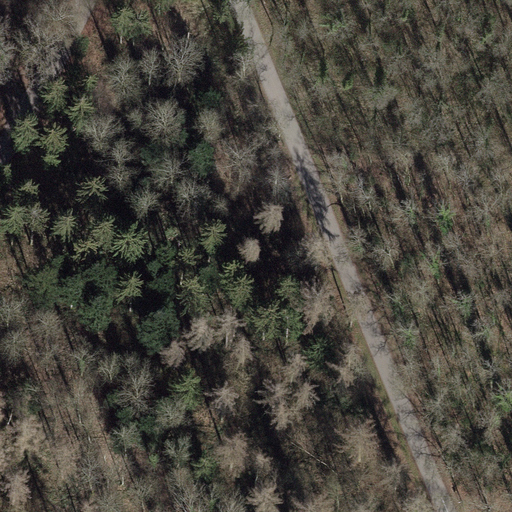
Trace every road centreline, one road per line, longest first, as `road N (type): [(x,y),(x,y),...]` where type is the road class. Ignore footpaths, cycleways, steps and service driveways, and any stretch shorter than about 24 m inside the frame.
road 1 (unclassified): [(448,511),(243,0)]
road 2 (unclassified): [(0,161),(102,0)]
